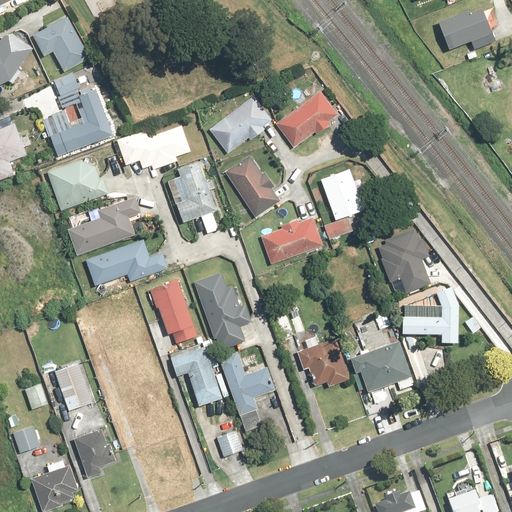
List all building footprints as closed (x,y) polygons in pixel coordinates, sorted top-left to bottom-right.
[(470,14),(469,11),(441,23),(453,50),(474,41),(478,50),(499,41),(485,7),(470,14)] [(68,16),(34,34),(46,56),(55,51),(66,72),(91,59),(68,16)] [(0,45),(0,86),(13,80),(36,48),(16,33),(7,34),(0,45)] [(110,78),(97,83),(101,95),(114,90),(110,78)] [(91,123),(53,138),(60,156),(116,135),(98,88),(81,95),(91,123)] [(323,88),(277,123),(297,148),(318,131),(320,134),(334,123),(332,121),(342,113),(323,88)] [(255,95),(210,130),(229,155),(251,138),(253,141),(266,130),(265,128),(275,120),(255,95)] [(0,181),(18,175),(12,162),(30,155),(17,123),(0,130),(0,181)] [(148,130),(118,141),(126,166),(142,160),(145,169),(152,166),(154,171),(179,162),(177,157),(192,152),(184,126),(151,138),(148,130)] [(252,155),(227,172),(257,218),(283,201),(252,155)] [(83,160),(50,171),(63,210),(111,194),(105,178),(102,179),(98,166),(83,160)] [(189,201),(178,205),(185,223),(219,211),(202,160),(178,169),(189,201)] [(323,179),(338,221),(366,210),(351,169),(323,179)] [(37,172),(13,181),(23,209),(47,200),(37,172)] [(102,218),(71,229),(80,255),(138,235),(131,216),(143,212),(138,197),(100,211),(102,218)] [(5,217),(0,223),(0,254),(24,275),(45,251),(5,217)] [(315,218),(263,236),(274,266),(326,248),(315,218)] [(350,219),(326,226),(330,240),(354,232),(350,219)] [(403,278),(409,292),(433,283),(425,260),(433,257),(425,238),(422,239),(417,226),(387,237),(389,244),(382,246),(386,258),(384,259),(393,282),(403,278)] [(145,240),(87,261),(96,286),(129,274),(132,282),(171,268),(165,251),(151,256),(145,240)] [(224,273),(196,283),(215,339),(218,338),(222,350),(246,341),(241,326),(254,321),(248,304),(241,306),(233,286),(229,287),(224,273)] [(201,336),(180,278),(151,289),(159,308),(161,308),(171,334),(174,333),(178,345),(201,336)] [(445,311),(407,310),(407,333),(444,334),(444,342),(461,342),(462,305),(454,287),(439,294),(445,307),(445,311)] [(287,305),(273,310),(284,341),(298,336),(287,305)] [(394,326),(388,312),(376,318),(383,331),(394,326)] [(473,317),(466,323),(475,334),(482,328),(473,317)] [(339,336),(299,351),(306,370),(312,368),(319,386),(330,382),(332,387),(355,379),(339,336)] [(402,339),(353,356),(359,373),(364,372),(371,392),(415,376),(402,339)] [(208,346),(173,357),(179,376),(191,372),(202,406),(226,398),(208,346)] [(238,351),(221,357),(242,415),(261,408),(257,397),(278,390),(269,366),(247,374),(238,351)] [(81,363),(57,372),(70,411),(95,402),(81,363)] [(45,380),(25,387),(33,411),(53,404),(45,380)] [(171,426),(158,384),(124,395),(138,437),(171,426)] [(35,425),(14,432),(22,456),(43,449),(35,425)] [(103,429),(75,440),(90,478),(103,473),(102,468),(119,461),(112,444),(109,445),(103,429)] [(238,431),(218,439),(225,458),(245,450),(238,431)] [(8,441),(0,444),(0,495),(24,487),(8,441)] [(71,465),(33,478),(44,511),(46,511),(65,506),(64,502),(76,498),(74,492),(80,490),(71,465)] [(388,501),(377,505),(379,511),(425,511),(429,511),(422,491),(402,498),(401,493),(387,498),(388,501)] [(477,492),(453,500),(457,511),(499,511),(494,496),(480,501),(477,492)]
